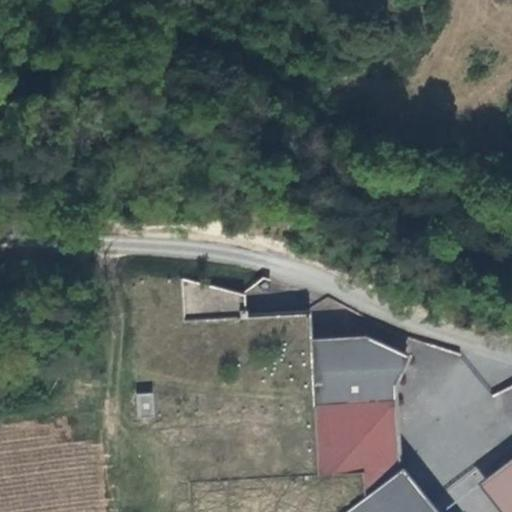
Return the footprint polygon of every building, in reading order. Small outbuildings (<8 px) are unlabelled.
[(242,294),(177,277),(178,320),(243,315),(242,294)] [(434,511),(398,466),(393,386),(407,356),(349,329),(306,331),(315,476),(372,473),(373,494),(349,511),(434,511)] [(135,394),(136,418),(154,417),(152,393),(135,394)] [(147,435),(132,436),(132,460),(147,460),(147,435)] [(511,511),(511,458),(483,483),(506,511),(511,511)]
